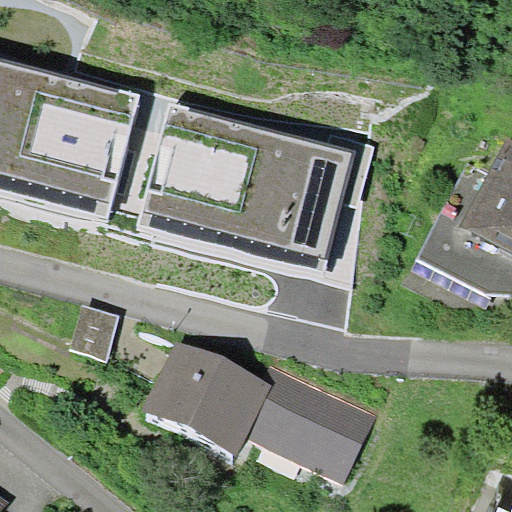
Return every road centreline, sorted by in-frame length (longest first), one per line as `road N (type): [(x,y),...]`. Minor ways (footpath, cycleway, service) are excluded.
road 1 (residential): [(0,259),(326,347),(511,362)]
road 2 (residential): [(103,511),(0,427)]
